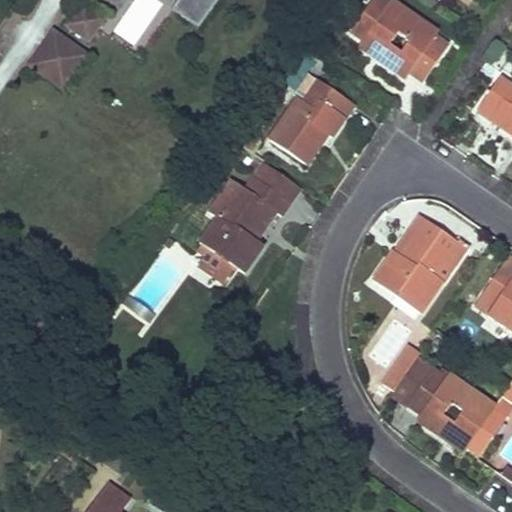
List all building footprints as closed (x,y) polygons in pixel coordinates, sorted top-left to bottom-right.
[(216,0),(177,0),(170,11),(196,29),(216,0)] [(351,36),(364,44),(381,56),(377,62),(406,81),(409,75),(422,84),(445,48),(433,40),(437,35),(390,4),(387,7),(376,0),(351,36)] [(86,41),(101,20),(81,6),(66,26),(86,41)] [(61,89),(84,57),(52,34),(29,66),(61,89)] [(381,56),(364,44),(360,51),(377,62),(381,56)] [(296,103),(268,141),(306,167),(326,137),(330,140),(351,109),(306,78),(291,99),(296,103)] [(511,90),(499,82),(477,115),(511,138),(511,90)] [(287,206),(299,189),(264,164),(252,182),(287,206)] [(279,217),(287,206),(252,182),(243,195),(229,186),(209,215),(217,221),(200,247),(209,252),(196,270),(224,290),(237,272),(243,275),(261,249),(255,245),(275,214),(279,217)] [(457,247),(418,220),(373,284),(420,316),(441,284),(444,287),(469,251),(459,243),(457,247)] [(511,263),(507,259),(495,277),(509,286),(511,282),(511,263)] [(511,282),(509,286),(495,277),(477,303),(492,314),(489,319),(511,335),(511,282)] [(492,314),(477,303),(474,309),(489,319),(492,314)] [(387,369),(409,328),(389,318),(368,358),(387,369)] [(398,388),(408,372),(397,365),(387,380),(398,388)] [(431,373),(407,410),(420,418),(416,425),(442,443),(446,437),(465,450),(478,459),(503,421),(491,413),(493,410),(447,379),(445,382),(431,373)] [(393,394),(398,388),(387,380),(383,387),(393,394)] [(491,413),(503,421),(511,407),(511,385),(510,385),(493,410),(491,413)] [(446,437),(442,443),(461,456),(465,450),(446,437)] [(511,476),(505,472),(501,478),(511,486),(511,476)] [(120,511),(128,502),(110,489),(100,503),(112,511),(120,511)] [(112,511),(100,503),(93,511),(112,511)]
